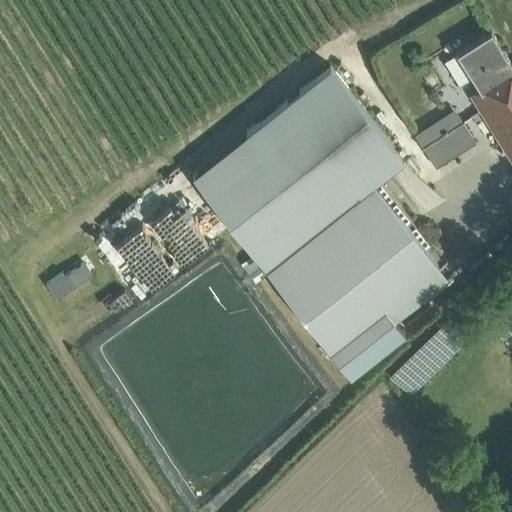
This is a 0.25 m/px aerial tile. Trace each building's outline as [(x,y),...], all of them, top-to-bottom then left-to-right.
[(511,60),(491,29),(457,50),(458,52),(446,59),(461,82),(473,75),(481,87),(471,94),(511,158),(511,60)] [(202,184),(351,372),(405,329),(385,303),(438,260),(437,259),(441,256),(378,176),(387,169),(362,138),(379,124),(331,63),(251,127),(260,137),(202,184)] [(427,125),(415,132),(432,158),(443,151),(427,125)] [(173,269),(206,248),(199,237),(166,259),(173,269)] [(63,271),(46,282),(57,297),(93,271),(85,260),(65,274),(63,271)] [(158,265),(122,289),(129,300),(166,277),(158,265)] [(84,333),(120,310),(113,298),(76,321),(84,333)] [(391,374),(413,395),(471,337),(449,315),(391,374)]
